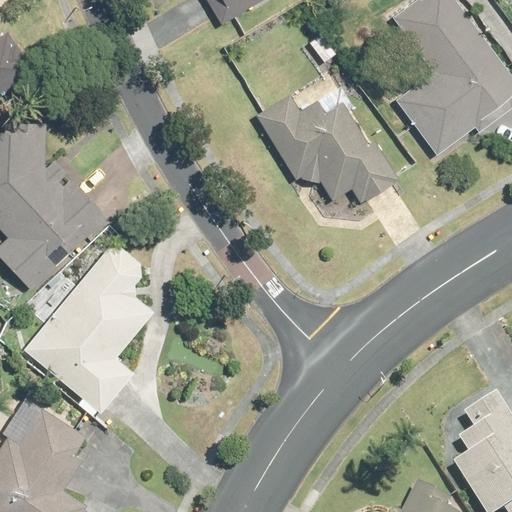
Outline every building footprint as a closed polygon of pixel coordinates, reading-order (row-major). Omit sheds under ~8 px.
[(202,0),(218,25),(258,0),(202,0)] [(427,72),(389,101),(429,156),(468,128),(471,132),(511,102),(511,88),(446,0),(411,0),(387,18),(427,72)] [(0,90),(29,74),(2,29),(0,30),(0,90)] [(284,92),(248,115),(289,181),(293,178),(314,183),(327,204),(343,194),(352,209),(396,182),(369,138),(362,142),(336,100),(318,111),(313,102),(297,112),(284,92)] [(0,236),(1,238),(0,238),(0,264),(24,290),(102,218),(66,180),(58,188),(51,181),(60,173),(49,162),(39,167),(41,123),(0,121),(0,236)] [(17,350),(95,414),(128,374),(109,358),(148,312),(130,297),(129,286),(137,275),(134,262),(116,248),(100,250),(17,350)] [(511,511),(511,423),(491,392),(461,412),(471,427),(454,438),(463,452),(447,462),(480,511),(489,511),(497,507),(500,511),(511,511)] [(2,436),(0,438),(0,511),(79,511),(78,511),(81,506),(57,491),(77,460),(67,454),(79,437),(36,410),(14,444),(2,436)] [(447,511),(443,510),(448,498),(410,480),(396,510),(387,505),(383,511),(447,511)]
